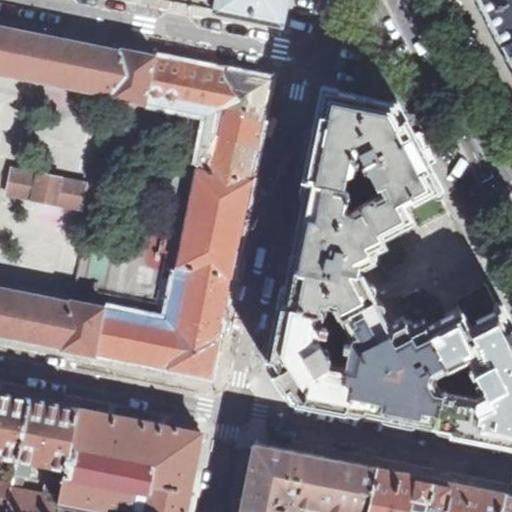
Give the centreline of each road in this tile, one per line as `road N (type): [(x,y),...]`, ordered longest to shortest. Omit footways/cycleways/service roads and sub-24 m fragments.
road 1 (residential): [(306,56),(235,410)]
road 2 (residential): [(306,56),(26,0)]
road 3 (residential): [(235,410),(511,463)]
road 4 (tertiary): [(411,0),(511,197)]
